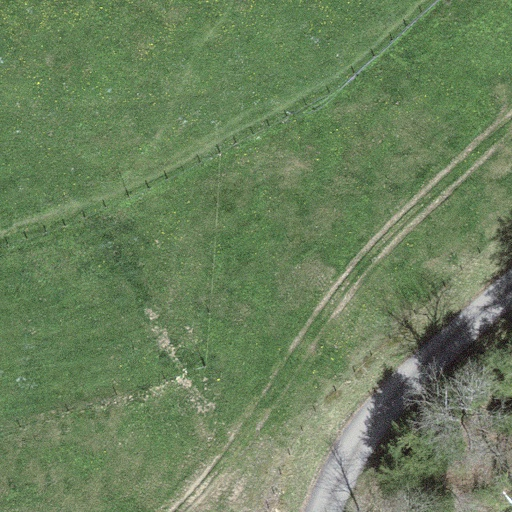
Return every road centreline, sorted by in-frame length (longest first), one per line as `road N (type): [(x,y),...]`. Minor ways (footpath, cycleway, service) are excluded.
road 1 (track): [(180,511),(383,240),(511,128)]
road 2 (unclassified): [(511,281),(371,413),(321,511)]
